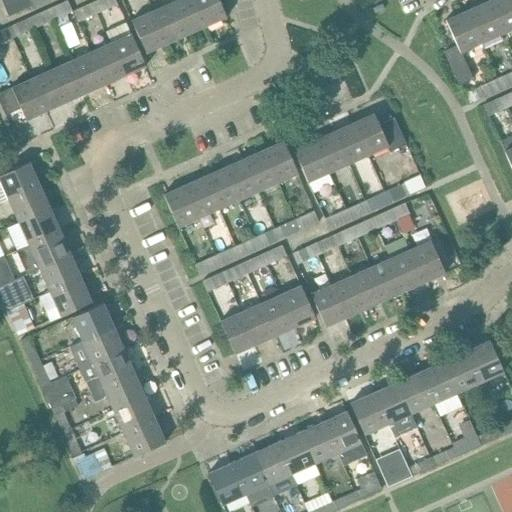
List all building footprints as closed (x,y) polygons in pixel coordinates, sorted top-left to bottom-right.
[(31,7),(27,0),(15,0),(4,6),(8,17),(31,7)] [(106,0),(98,0),(92,3),(97,13),(110,8),(106,0)] [(205,26),(193,0),(177,0),(171,3),(186,35),(205,26)] [(193,0),(205,26),(226,17),(217,0),(193,0)] [(511,12),(506,0),(490,0),(484,3),(498,35),(511,29),(511,12)] [(92,3),(80,8),(85,19),(97,13),(92,3)] [(186,35),(171,3),(151,12),(166,44),(186,35)] [(484,3),(465,11),(480,43),(498,35),(484,3)] [(48,9),(53,20),(65,15),(60,4),(48,9)] [(48,9),(35,15),(40,26),(53,20),(48,9)] [(465,11),(445,20),(457,45),(444,51),(459,85),(472,79),(460,52),(480,43),(465,11)] [(166,44),(151,12),(131,21),(146,53),(166,44)] [(21,22),(8,27),(13,38),(26,32),(21,22)] [(8,27),(0,30),(0,43),(0,44),(13,38),(8,27)] [(145,66),(131,34),(110,43),(125,75),(145,66)] [(125,75),(110,43),(90,52),(105,84),(125,75)] [(105,84),(90,52),(71,61),(86,93),(105,84)] [(71,61),(51,70),(66,102),(86,93),(71,61)] [(66,102),(51,70),(32,79),(46,111),(66,102)] [(501,90),(511,85),(511,81),(509,74),(496,79),(501,90)] [(32,79),(0,92),(0,103),(6,117),(21,110),(26,120),(46,111),(32,79)] [(501,90),(496,79),(483,85),(488,96),(501,90)] [(511,91),(503,95),(508,106),(511,104),(511,91)] [(495,112),(508,106),(503,95),(491,101),(495,112)] [(353,123),(367,155),(387,146),(390,153),(391,153),(390,152),(405,145),(405,146),(406,146),(393,118),(392,118),(392,119),(378,125),(373,114),(353,123)] [(348,164),(367,155),(353,123),(333,132),(348,164)] [(328,173),(348,164),(333,132),(313,141),(328,173)] [(511,136),(500,142),(511,169),(511,136)] [(262,150),(277,183),(297,174),(283,141),(262,150)] [(308,182),(328,173),(313,141),(293,150),(308,182)] [(257,192),(277,183),(262,150),(243,159),(257,192)] [(238,200),(257,192),(243,159),(223,168),(238,200)] [(0,175),(0,182),(8,200),(39,186),(28,163),(0,175)] [(218,209),(238,200),(223,168),(203,177),(218,209)] [(198,218),(218,209),(203,177),(184,186),(198,218)] [(49,209),(39,186),(8,200),(18,223),(49,209)] [(178,227),(198,218),(184,186),(163,195),(178,227)] [(389,203),(402,197),(397,187),(384,192),(389,203)] [(376,209),(389,203),(384,192),(371,198),(376,209)] [(391,209),(396,220),(409,214),(404,203),(391,209)] [(350,221),(362,215),(358,204),(345,210),(350,221)] [(18,223),(29,246),(60,232),(49,209),(18,223)] [(391,209),(379,215),(383,225),(396,220),(391,209)] [(337,227),(350,221),(345,210),(332,216),(337,227)] [(299,231),(311,225),(307,214),(294,220),(299,231)] [(286,236),(299,231),(294,220),(281,226),(286,236)] [(352,226),(357,237),(369,232),(365,221),(352,226)] [(352,226),(339,232),(344,243),(357,237),(352,226)] [(70,255),(60,232),(29,246),(39,269),(70,255)] [(259,249),(272,243),(267,232),(254,238),(259,249)] [(404,237),(384,246),(387,251),(390,258),(404,291),(424,282),(410,250),(406,242),(404,237)] [(247,254),(259,249),(254,238),(242,243),(247,254)] [(325,238),(312,244),(317,255),(330,249),(325,238)] [(410,250),(424,282),(444,273),(430,240),(410,250)] [(304,261),(317,255),(312,244),(300,250),(304,261)] [(274,248),(261,254),(266,265),(279,259),(274,248)] [(228,250),(215,256),(220,266),(233,260),(228,250)] [(261,254),(249,260),(254,271),(266,265),(261,254)] [(39,269),(49,292),(80,278),(70,255),(39,269)] [(207,272),(220,266),(215,256),(202,261),(207,272)] [(385,299),(404,291),(390,258),(370,267),(385,299)] [(235,266),(222,272),(227,283),(240,277),(235,266)] [(370,267),(350,276),(365,308),(385,299),(370,267)] [(222,272),(209,277),(214,288),(227,283),(222,272)] [(350,276),(331,285),(345,317),(365,308),(350,276)] [(80,278),(49,292),(60,316),(91,302),(80,278)] [(0,286),(0,295),(4,305),(13,301),(5,284),(0,286)] [(325,326),(345,317),(331,285),(310,294),(325,326)] [(279,295),(294,327),(314,318),(300,286),(279,295)] [(260,303),(274,336),(294,327),(279,295),(260,303)] [(71,317),(81,341),(112,327),(102,303),(71,317)] [(240,312),(254,344),(274,336),(260,303),(240,312)] [(25,310),(10,317),(18,334),(33,327),(25,310)] [(220,321),(234,354),(254,344),(240,312),(220,321)] [(81,341),(92,364),(123,350),(112,327),(81,341)] [(20,340),(28,357),(36,354),(28,336),(20,340)] [(489,341),(466,351),(479,382),(503,372),(489,341)] [(133,373),(123,350),(92,364),(97,376),(88,380),(93,391),(133,373)] [(456,393),(479,382),(466,351),(442,362),(456,393)] [(442,362),(419,372),(433,403),(439,416),(462,405),(456,393),(442,362)] [(33,370),(41,386),(49,383),(42,366),(33,370)] [(410,413),(433,403),(419,372),(396,382),(410,413)] [(107,397),(112,410),(143,396),(133,373),(93,391),(97,401),(107,397)] [(41,386),(51,409),(76,398),(65,375),(49,383),(41,386)] [(387,424),(410,413),(396,382),(373,393),(387,424)] [(363,434),(387,424),(373,393),(350,403),(363,434)] [(112,410),(123,433),(154,419),(143,396),(112,410)] [(346,411),(323,422),(337,453),(342,466),(366,455),(346,411)] [(54,416),(61,432),(70,429),(62,412),(54,416)] [(164,442),(154,419),(123,433),(133,456),(164,442)] [(313,463),(337,453),(323,422),(299,432),(313,463)] [(61,432),(69,449),(77,446),(70,429),(61,432)] [(480,446),(497,438),(493,430),(476,437),(480,446)] [(290,474),(313,463),(299,432),(276,442),(290,474)] [(463,453),(480,446),(476,437),(459,445),(463,453)] [(276,442),(253,453),(267,484),(290,474),(276,442)] [(434,466),(451,459),(447,450),(430,458),(434,466)] [(244,494),(267,484),(253,453),(230,463),(244,494)] [(82,479),(91,476),(83,458),(75,462),(82,479)] [(417,474),(434,466),(430,458),(413,465),(417,474)] [(230,463),(207,474),(221,505),(244,494),(230,463)] [(405,463),(381,474),(383,479),(387,487),(405,479),(411,477),(407,468),(405,463)] [(373,471),(356,479),(360,489),(364,498),(381,490),(378,481),(373,471)] [(348,495),(331,502),(335,511),(352,503),(348,495)] [(315,511),(331,511),(335,511),(331,502),(314,510),(315,511)]
